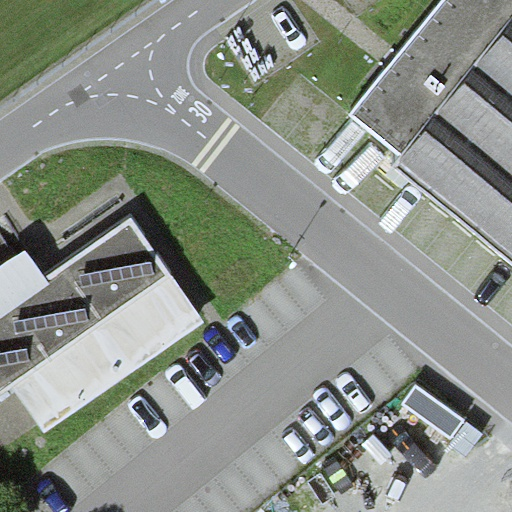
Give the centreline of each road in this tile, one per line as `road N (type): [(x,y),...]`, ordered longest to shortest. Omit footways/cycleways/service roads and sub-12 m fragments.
road 1 (residential): [(511,382),(288,201),(91,78)]
road 2 (residential): [(91,78),(210,0)]
